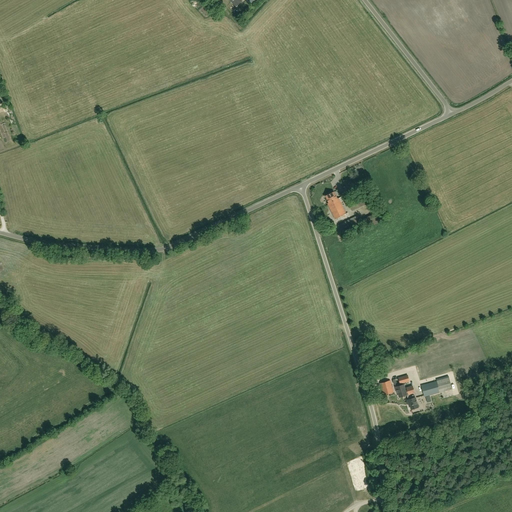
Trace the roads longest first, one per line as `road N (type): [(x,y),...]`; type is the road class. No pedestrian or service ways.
road 1 (unclassified): [(385,511),(371,406),(300,185)]
road 2 (unclassified): [(0,233),(161,250),(300,185)]
road 3 (unclassified): [(300,185),(451,113)]
road 4 (unclassified): [(451,113),(364,0)]
